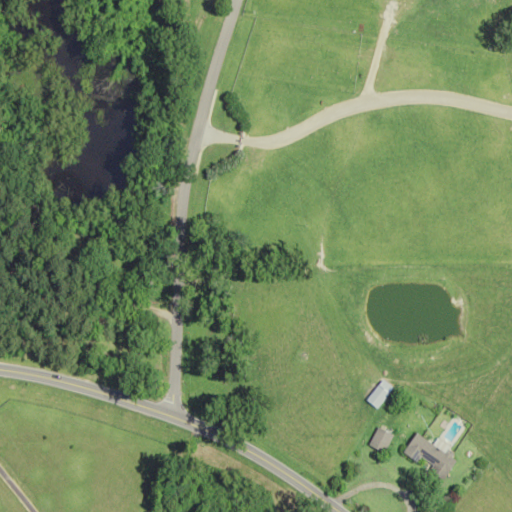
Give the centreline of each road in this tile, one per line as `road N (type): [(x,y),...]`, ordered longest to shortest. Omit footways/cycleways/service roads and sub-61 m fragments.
road 1 (residential): [(167,415),(179,191),(232,0)]
road 2 (secondary): [(335,511),(209,431),(102,392),(0,368)]
